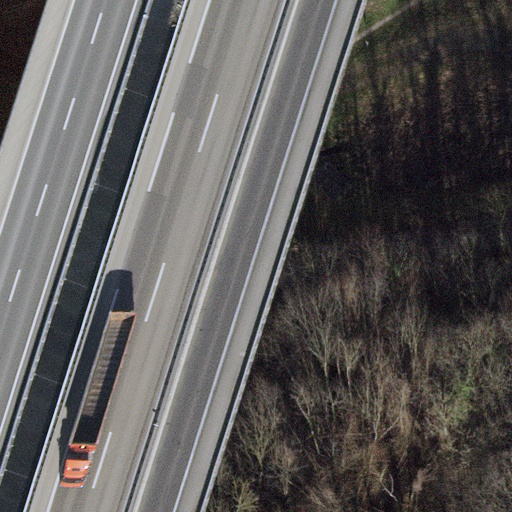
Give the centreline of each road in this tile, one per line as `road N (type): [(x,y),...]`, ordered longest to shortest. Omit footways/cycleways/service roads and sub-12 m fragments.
road 1 (trunk): [(158,511),(320,0)]
road 2 (trunk): [(250,0),(89,511)]
road 3 (unclassified): [(511,233),(0,338)]
road 4 (primary): [(108,0),(0,340)]
road 5 (track): [(511,41),(493,32),(443,36),(225,125)]
road 6 (track): [(225,125),(0,212)]
